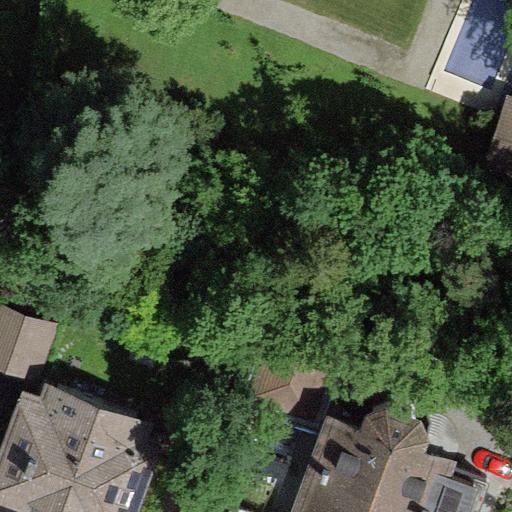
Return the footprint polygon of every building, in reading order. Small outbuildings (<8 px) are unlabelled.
[(55,319),(0,299),(0,363),(34,376),(55,319)] [(284,313),(266,368),(320,386),(338,331),(284,313)] [(320,386),(266,368),(258,393),(311,411),(320,386)] [(61,384),(53,406),(24,396),(0,460),(0,511),(26,511),(36,485),(97,508),(95,511),(131,511),(156,445),(132,436),(141,412),(61,384)] [(376,408),(368,431),(410,445),(418,422),(411,409),(389,402),(376,408)] [(368,431),(340,420),(312,495),(358,511),(472,511),(487,473),(410,445),(368,431)]
